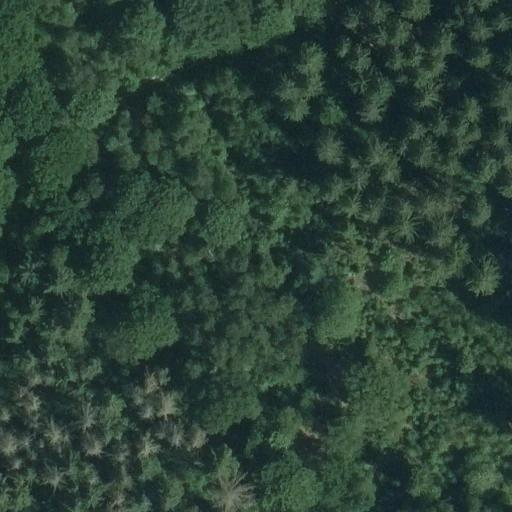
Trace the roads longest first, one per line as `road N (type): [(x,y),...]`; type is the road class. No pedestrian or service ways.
road 1 (track): [(285,511),(13,145)]
road 2 (track): [(13,145),(315,11)]
road 3 (track): [(27,0),(10,75),(13,145)]
